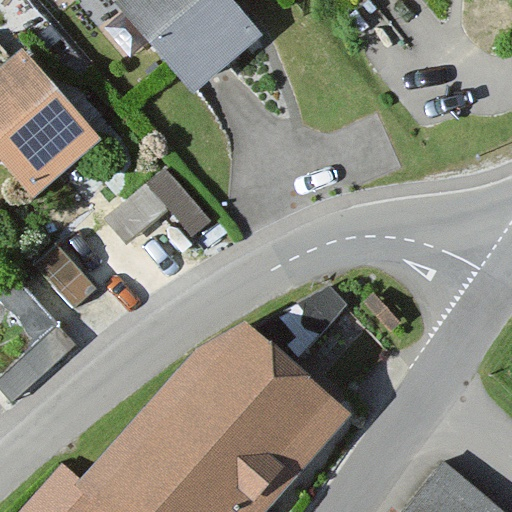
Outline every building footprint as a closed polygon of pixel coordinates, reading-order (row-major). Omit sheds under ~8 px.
[(250,37),(217,0),(114,0),(105,8),(182,96),(250,37)] [(85,138),(13,52),(0,63),(0,178),(15,196),(85,138)] [(200,216),(158,165),(98,215),(121,243),(161,209),(180,232),(200,216)] [(69,234),(42,248),(70,299),(96,286),(69,234)] [(0,367),(49,325),(9,279),(0,287),(0,367)] [(264,511),(356,411),(248,321),(198,347),(82,480),(63,465),(20,511),(264,511)] [(497,511),(435,464),(392,511),(497,511)]
